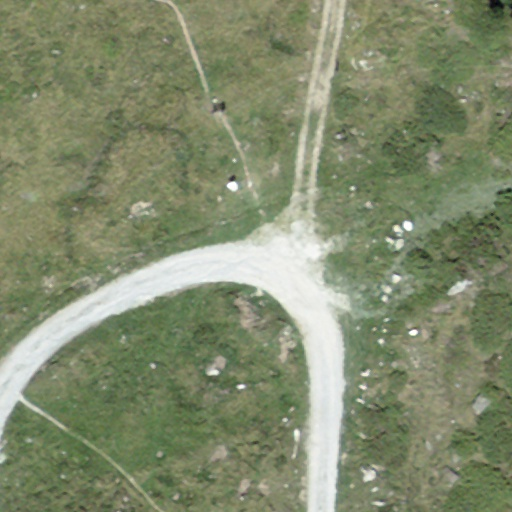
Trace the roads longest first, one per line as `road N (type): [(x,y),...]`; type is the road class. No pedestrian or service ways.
road 1 (track): [(299,251),(193,276),(0,383)]
road 2 (track): [(299,251),(318,511)]
road 3 (track): [(299,251),(339,0)]
